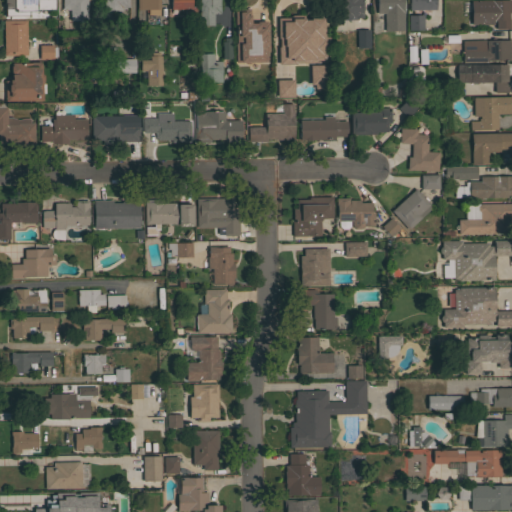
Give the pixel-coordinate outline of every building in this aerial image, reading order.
[(53,0),(53,9),(35,9),(35,11),(28,11),(28,16),(4,16),(3,0),(53,0)] [(86,0),(86,20),(69,20),(69,10),(65,10),(65,8),(61,8),(61,0),(86,0)] [(103,0),(128,0),(128,7),(125,7),(125,8),(121,9),(121,19),(104,20),(103,0)] [(159,0),(160,9),(137,9),(136,0),(159,0)] [(191,0),(191,9),(170,9),(170,0),(191,0)] [(219,0),(219,13),(213,13),(213,25),(200,25),(198,0),(219,0)] [(361,0),(362,17),(357,18),(357,19),(345,19),(345,18),(342,18),(341,0),(361,0)] [(402,0),(402,10),(403,10),(403,30),(384,31),(384,13),(376,13),(376,0),(402,0)] [(409,10),(408,0),(434,0),(435,9),(409,10)] [(510,0),(511,11),(508,11),(508,19),(509,19),(509,29),(495,29),(495,20),(493,20),(493,24),(470,25),(470,0),(510,0)] [(234,43),(235,43),(235,24),(233,24),(233,9),(248,9),(248,21),(265,21),(265,23),(267,23),(267,51),(265,51),(265,61),(249,61),(248,63),(243,63),(242,62),(234,62),(234,43)] [(422,15),(423,30),(408,30),(407,15),(422,15)] [(316,63),(315,19),(298,20),(298,17),(272,18),(274,64),(316,63)] [(26,55),(3,55),(3,20),(26,20),(26,55)] [(331,25),(332,49),(308,49),(307,25),(331,25)] [(369,48),(365,48),(358,48),(358,47),(356,47),(356,30),(368,30),(369,48)] [(230,58),(222,58),(221,41),(223,41),(223,37),(230,37),(230,58)] [(484,40),(485,48),(486,48),(485,40),(508,40),(508,47),(510,47),(511,53),(508,53),(509,60),(462,61),(462,41),(484,40)] [(52,45),(52,47),(56,47),(56,56),(52,56),(52,58),(38,59),(38,56),(37,56),(37,47),(38,47),(38,45),(52,45)] [(87,60),(87,51),(97,51),(98,59),(116,58),(116,56),(120,56),(120,58),(134,58),(134,72),(114,73),(114,71),(107,71),(107,85),(104,90),(97,90),(92,90),(92,79),(89,79),(89,71),(81,71),(81,60),(87,60)] [(213,53),(213,61),(220,61),(221,82),(199,81),(199,53),(213,53)] [(160,71),(162,71),(162,74),(161,74),(161,85),(146,85),(146,70),(140,70),(139,60),(149,59),(149,56),(152,55),(152,54),(157,54),(157,55),(160,55),(160,71)] [(40,73),(43,75),(43,81),(41,83),(44,83),(44,93),(42,93),(42,100),(4,101),(4,80),(8,80),(8,79),(10,79),(10,66),(11,65),(11,62),(40,62),(40,73)] [(507,64),(507,93),(494,93),(493,82),(475,82),(475,84),(470,84),(470,82),(456,82),(456,64),(507,64)] [(304,86),(324,86),(324,66),(305,65),(304,86)] [(287,78),(287,92),(274,93),(274,79),(287,78)] [(126,89),(131,89),(131,91),(135,91),(135,98),(111,98),(111,89),(126,89)] [(472,97),(511,96),(511,113),(496,114),(497,129),(469,130),(469,120),(478,120),(478,118),(479,118),(479,116),(472,116),(472,97)] [(416,107),(406,117),(397,108),(407,98),(416,107)] [(30,123),(33,122),(34,144),(0,144),(0,103),(4,103),(4,107),(6,107),(6,117),(11,117),(17,119),(23,118),(30,118),(30,123)] [(264,126),(264,113),(281,112),(281,103),(292,103),(293,139),(275,139),(275,138),(266,138),(266,141),(247,141),(247,127),(264,126)] [(377,112),(376,108),(389,107),(390,122),(386,122),(386,131),(375,132),(375,134),(350,134),(350,112),(377,112)] [(240,141),(224,141),(224,139),(209,139),(209,142),(204,142),(204,138),(193,138),(193,126),(195,126),(194,112),(203,112),(203,111),(224,110),(224,120),(240,120),(240,141)] [(189,130),(186,130),(186,139),(155,140),(155,132),(142,132),(142,117),(156,117),(156,113),(172,113),(172,121),(189,121),(189,130)] [(72,114),(72,118),(85,118),(85,138),(67,139),(67,143),(57,144),(57,142),(51,142),(51,141),(39,141),(38,125),(51,125),(51,119),(53,119),(53,114),(72,114)] [(123,125),(138,125),(139,141),(108,141),(108,143),(101,143),(101,140),(91,140),(90,115),(122,115),(123,125)] [(323,119),(323,116),(333,116),(333,120),(346,120),(346,136),(333,136),(333,139),(299,139),(299,120),(323,119)] [(406,169),(407,156),(410,156),(411,143),(398,143),(399,128),(416,129),(416,134),(427,134),(426,151),(438,152),(437,171),(406,169)] [(511,132),(511,149),(499,149),(499,151),(487,151),(487,164),(471,164),(470,133),(511,132)] [(475,165),(476,178),(450,179),(450,174),(444,174),(444,166),(475,165)] [(438,174),(438,188),(420,188),(420,174),(438,174)] [(468,181),(479,181),(479,176),(511,175),(511,197),(468,197),(468,181)] [(415,188),(423,197),(425,196),(427,199),(426,200),(429,203),(418,214),(421,217),(408,229),(390,210),(415,188)] [(332,217),(319,218),(319,235),(291,236),(291,220),(292,220),(292,208),(296,208),(296,199),(308,199),(308,197),(331,196),(332,217)] [(238,197),(238,234),(236,234),(236,235),(230,235),(230,236),(225,237),(225,235),(223,235),(223,227),(196,227),(195,198),(238,197)] [(360,199),(360,202),(371,202),(371,211),(373,211),(374,225),(364,225),(361,228),(353,228),(351,224),(349,224),(349,225),(347,228),(341,228),(338,226),(334,226),(334,221),(336,221),(336,205),(335,205),(335,197),(348,197),(348,199),(360,199)] [(143,199),(162,199),(163,203),(175,202),(175,204),(191,203),(192,225),(177,226),(177,223),(144,223),(143,199)] [(63,225),(63,239),(54,239),(52,237),(51,235),(51,233),(51,232),(51,230),(53,229),(53,227),(41,227),(41,211),(43,211),(43,210),(53,210),(53,202),(69,202),(69,206),(74,206),(74,200),(88,200),(88,208),(87,208),(87,224),(63,225)] [(93,228),(92,200),(112,200),(112,202),(120,202),(120,201),(138,201),(138,203),(141,203),(142,206),(138,206),(138,227),(93,228)] [(0,239),(0,203),(11,203),(11,202),(36,201),(36,220),(35,220),(35,222),(22,223),(22,221),(8,221),(9,239),(0,239)] [(511,203),(511,233),(457,234),(457,219),(479,218),(479,211),(477,210),(477,206),(479,203),(511,203)] [(390,217),(399,228),(398,229),(400,230),(396,235),(394,232),(390,236),(381,226),(390,217)] [(487,242),(488,246),(492,245),(492,250),(493,250),(493,240),(511,240),(511,255),(492,255),(493,279),(457,280),(457,278),(452,278),(452,258),(441,259),(441,253),(439,253),(438,251),(438,250),(439,248),(439,247),(441,246),(440,241),(460,240),(461,243),(487,242)] [(365,241),(365,256),(343,256),(343,242),(365,241)] [(191,256),(175,257),(175,254),(169,255),(169,249),(166,249),(166,243),(191,242),(191,256)] [(228,246),(228,253),(231,253),(231,262),(233,262),(234,277),(232,277),(232,284),(211,284),(211,268),(207,268),(206,256),(207,256),(207,246),(228,246)] [(20,263),(20,258),(23,258),(23,249),(49,248),(50,254),(54,254),(54,264),(50,264),(50,266),(46,266),(46,276),(23,276),(23,278),(9,278),(9,271),(8,271),(8,266),(9,266),(9,264),(20,263)] [(328,285),(299,285),(299,255),(303,255),(302,248),(327,248),(328,285)] [(462,324),(462,327),(442,327),(442,322),(440,320),(439,319),(439,317),(440,316),(440,315),(442,314),(441,309),(453,309),(453,289),(457,289),(457,287),(493,287),(493,311),(511,311),(511,326),(494,326),(494,316),(493,316),(493,321),(489,321),(489,324),(462,324)] [(10,312),(9,290),(13,290),(13,288),(28,288),(28,290),(43,289),(43,300),(45,300),(45,311),(10,312)] [(195,329),(195,315),(196,315),(196,314),(206,313),(205,303),(203,303),(202,289),(225,288),(225,300),(227,300),(227,314),(230,314),(230,332),(196,333),(195,329)] [(98,289),(98,294),(103,293),(103,305),(94,305),(94,312),(79,312),(78,304),(77,304),(76,290),(98,289)] [(312,318),(311,305),(301,305),(300,289),(315,289),(315,293),(333,293),(333,301),(331,301),(332,317),(335,317),(335,328),(313,329),(312,318)] [(62,291),(62,310),(50,310),(49,292),(62,291)] [(125,294),(125,306),(117,306),(117,309),(110,309),(110,308),(109,308),(109,306),(105,306),(105,295),(125,294)] [(51,316),(51,330),(37,330),(37,326),(27,327),(28,337),(20,337),(20,338),(17,338),(17,337),(11,337),(11,328),(8,328),(8,316),(51,316)] [(122,318),(123,332),(109,332),(109,328),(99,329),(99,339),(83,340),(83,331),(81,331),(81,318),(122,318)] [(477,338),(477,335),(488,334),(488,336),(494,336),(494,334),(505,334),(506,342),(511,341),(511,359),(511,367),(497,368),(497,360),(496,360),(496,362),(486,362),(486,361),(479,361),(479,373),(464,374),(464,359),(468,358),(468,352),(466,352),(465,338),(477,338)] [(400,335),(400,345),(397,345),(397,347),(397,350),(396,352),(393,354),(390,356),(386,357),(386,359),(376,359),(376,336),(400,335)] [(185,362),(197,362),(197,360),(185,360),(184,339),(189,339),(189,336),(202,336),(216,336),(216,348),(217,348),(217,350),(218,350),(218,358),(219,358),(220,374),(218,375),(218,379),(185,380),(185,362)] [(317,353),(331,352),(331,371),(315,372),(315,371),(304,371),(304,372),(298,373),(297,366),(298,366),(298,364),(295,364),(294,347),(296,347),(296,337),(316,336),(317,353)] [(50,351),(51,366),(38,366),(38,362),(28,362),(28,372),(11,373),(11,363),(10,363),(10,352),(50,351)] [(84,373),(83,366),(82,366),(82,353),(86,353),(86,354),(97,354),(97,353),(103,353),(103,362),(99,362),(99,373),(84,373)] [(356,365),(356,360),(359,360),(359,365),(361,365),(361,378),(345,378),(345,365),(356,365)] [(128,381),(113,381),(113,369),(127,368),(128,381)] [(364,380),(365,413),(327,414),(327,431),(329,431),(329,446),(288,447),(288,427),(291,427),(291,422),(294,421),(293,399),(295,399),(294,390),(326,390),(327,401),(344,401),(344,380),(364,380)] [(128,384),(140,383),(141,398),(128,398),(128,384)] [(217,383),(217,401),(216,401),(217,417),(208,417),(208,421),(196,421),(195,415),(190,415),(190,403),(193,398),(191,398),(191,384),(217,383)] [(74,393),(74,394),(77,394),(77,387),(95,386),(95,395),(91,395),(88,400),(88,417),(68,418),(68,419),(49,419),(49,413),(42,413),(42,397),(48,397),(48,394),(74,393)] [(511,387),(511,406),(491,406),(490,403),(468,403),(468,392),(479,391),(478,388),(511,387)] [(461,395),(461,409),(427,409),(427,395),(461,395)] [(180,427),(166,427),(166,414),(180,414),(180,427)] [(502,419),(502,414),(511,414),(511,428),(506,428),(506,446),(477,446),(477,437),(474,437),(476,420),(502,419)] [(100,426),(100,430),(99,430),(99,442),(100,442),(100,448),(90,448),(90,445),(81,445),(81,449),(73,449),(73,433),(80,433),(80,428),(88,428),(88,427),(100,426)] [(191,430),(217,430),(217,451),(215,451),(216,469),(202,469),(202,464),(191,464),(191,430)] [(36,432),(36,448),(19,449),(19,452),(10,452),(10,446),(11,446),(11,435),(10,435),(9,431),(22,431),(22,433),(36,432)] [(433,442),(434,447),(423,447),(419,443),(419,446),(412,446),(412,439),(418,438),(418,431),(423,432),(433,442)] [(480,477),(480,476),(475,476),(475,474),(465,474),(464,461),(447,461),(447,463),(432,463),(432,450),(455,449),(455,453),(463,453),(463,450),(477,449),(477,452),(480,452),(480,450),(500,449),(500,476),(480,477)] [(286,488),(284,488),(284,465),(285,465),(285,464),(288,464),(287,453),(303,453),(303,464),(307,464),(307,476),(318,476),(318,495),(306,495),(306,494),(286,495),(286,488)] [(160,480),(142,481),(142,456),(159,456),(160,480)] [(177,473),(163,473),(163,456),(177,456),(177,473)] [(80,461),(80,468),(88,468),(89,486),(81,486),(81,488),(44,489),(43,466),(53,466),(53,462),(80,461)] [(201,488),(202,488),(202,492),(207,492),(207,505),(219,505),(219,511),(200,511),(200,510),(197,510),(197,511),(195,511),(195,510),(176,511),(176,494),(179,494),(179,477),(186,477),(186,478),(201,477),(201,488)] [(469,510),(469,499),(457,500),(457,485),(511,484),(511,504),(511,509),(469,510)] [(403,486),(424,485),(424,500),(403,501),(403,486)] [(446,486),(449,492),(446,499),(438,499),(435,493),(438,486),(446,486)] [(38,492),(38,495),(46,495),(46,511),(15,511),(15,509),(10,509),(10,492),(38,492)] [(89,498),(61,498),(61,495),(41,495),(41,510),(26,510),(26,511),(103,511),(104,508),(89,508),(89,498)] [(85,511),(85,505),(89,505),(89,498),(101,498),(101,505),(101,511),(85,511)] [(315,498),(315,511),(283,511),(283,499),(315,498)]
